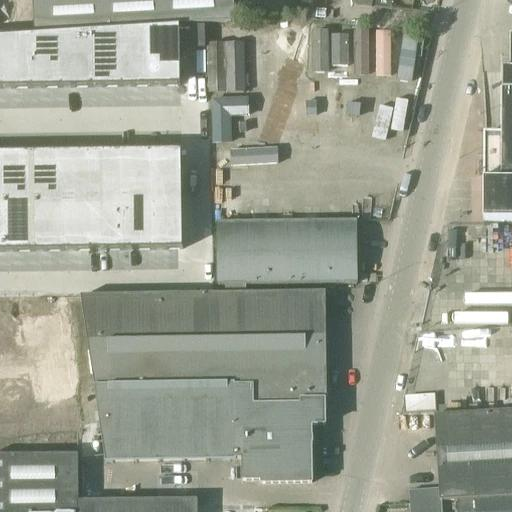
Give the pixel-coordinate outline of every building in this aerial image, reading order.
[(232,0),(31,0),(34,34),(234,23),(232,0)] [(179,27),(0,38),(0,89),(180,87),(179,27)] [(483,181),(483,221),(511,221),(511,37),(510,38),(510,71),(502,71),(502,92),(501,92),(501,134),(483,134),(483,181)] [(236,93),(236,47),(223,46),(223,93),(236,93)] [(181,152),(0,154),(0,253),(182,251),(181,152)] [(230,296),(81,298),(106,463),(239,461),(240,482),(258,482),(259,485),(309,485),(308,446),(311,446),(310,439),(308,439),(307,428),(314,428),(314,426),(322,426),(321,402),(321,400),(316,400),(316,386),(325,386),(324,294),(256,295),(256,286),(230,287),(230,296)] [(498,343),(511,342),(511,331),(498,331),(498,343)] [(70,340),(0,341),(0,417),(70,417),(70,340)] [(405,413),(425,412),(424,396),(404,397),(405,413)] [(511,412),(435,418),(439,490),(440,502),(441,502),(473,500),(511,496),(511,412)] [(79,511),(80,481),(0,481),(0,511),(79,511)] [(441,511),(441,502),(440,502),(439,490),(409,492),(410,511),(441,511)] [(511,511),(511,496),(473,500),(474,511),(511,511)] [(153,511),(153,500),(103,500),(102,511),(153,511)]
